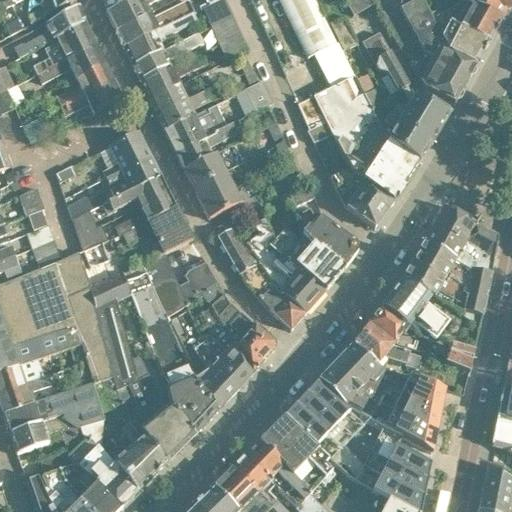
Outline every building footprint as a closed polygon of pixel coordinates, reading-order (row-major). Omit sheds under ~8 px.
[(1,0),(6,10),(11,8),(13,7),(12,3),(15,2),(14,0),(1,0)] [(42,0),(38,2),(39,5),(41,10),(44,19),(76,1),(75,0),(42,0)] [(132,0),(105,14),(108,19),(113,30),(115,33),(150,16),(148,13),(146,7),(160,0),(132,0)] [(221,0),(208,7),(202,10),(210,28),(232,17),(227,7),(223,0),(221,0)] [(312,0),(277,0),(306,60),(335,46),(312,0)] [(371,0),(342,0),(353,18),(375,5),(373,3),(371,0)] [(448,54),(429,18),(419,0),(407,0),(403,3),(399,11),(428,65),(426,69),(416,50),(408,64),(423,91),(453,108),(475,68),(448,54)] [(488,45),(501,21),(460,0),(457,0),(456,3),(444,10),(453,16),(449,23),(488,45)] [(511,0),(460,0),(501,21),(511,0)] [(153,21),(150,16),(115,33),(116,36),(120,43),(123,49),(193,14),(187,4),(178,9),(153,21)] [(23,45),(14,50),(19,60),(56,40),(84,25),(78,7),(44,26),(48,33),(24,47),(23,45)] [(33,13),(27,16),(30,27),(44,19),(41,10),(33,13)] [(475,68),(488,45),(449,23),(453,16),(444,10),(429,18),(448,54),(475,68)] [(180,21),(123,49),(131,67),(161,52),(158,45),(173,38),(172,36),(197,23),(193,14),(180,21)] [(392,14),(381,20),(400,52),(406,41),(392,14)] [(232,17),(210,28),(219,46),(240,36),(232,17)] [(345,17),(330,24),(344,53),(347,51),(356,47),(358,46),(345,17)] [(16,21),(5,28),(9,38),(21,31),(16,21)] [(49,61),(32,69),(36,78),(96,49),(84,25),(56,40),(58,46),(45,52),(49,61)] [(161,52),(131,67),(140,85),(170,70),(167,63),(203,45),(197,34),(193,36),(161,52)] [(379,34),(361,44),(378,75),(386,77),(396,95),(399,93),(405,104),(400,101),(392,101),(387,109),(391,120),(399,125),(397,127),(430,147),(447,118),(448,116),(413,96),(388,49),(379,34)] [(240,36),(219,46),(226,63),(243,54),(246,53),(247,53),(248,53),(240,36)] [(356,47),(347,51),(351,59),(360,55),(356,47)] [(76,81),(104,66),(96,49),(36,78),(40,86),(71,71),(76,81)] [(170,70),(140,85),(149,102),(179,87),(176,81),(206,66),(201,55),(170,70)] [(246,60),(238,64),(243,75),(251,72),(246,60)] [(59,110),(113,84),(104,66),(76,81),(79,89),(55,101),(59,110)] [(251,72),(243,75),(248,86),(255,82),(251,72)] [(418,166),(430,147),(397,127),(399,125),(391,120),(386,121),(385,117),(373,91),(366,77),(356,82),(386,144),(418,166)] [(392,206),(418,166),(386,144),(356,82),(355,82),(354,80),(306,103),(297,106),(308,133),(325,125),(330,136),(349,168),(351,173),(364,184),(392,206)] [(254,114),(267,108),(272,106),(261,82),(261,83),(257,85),(243,92),(254,114)] [(93,117),(122,102),(113,84),(59,110),(64,120),(88,108),(93,117)] [(186,102),(179,87),(149,102),(156,117),(186,102)] [(186,102),(156,117),(164,133),(194,117),(192,113),(222,98),(216,87),(186,102)] [(6,92),(0,94),(0,115),(1,117),(15,110),(14,109),(6,92)] [(194,117),(164,133),(175,155),(215,135),(214,133),(226,128),(215,107),(194,117)] [(40,120),(22,128),(30,145),(48,137),(40,120)] [(215,135),(175,155),(183,171),(211,156),(208,149),(242,132),(237,122),(226,128),(214,133),(215,135)] [(267,129),(273,142),(281,138),(275,125),(267,129)] [(325,125),(308,133),(307,133),(313,145),(330,136),(325,125)] [(121,177),(151,162),(138,135),(108,149),(109,150),(100,155),(106,168),(110,170),(102,174),(107,185),(122,178),(121,177)] [(0,172),(10,169),(1,142),(0,142),(0,172)] [(281,160),(289,157),(283,143),(275,147),(281,160)] [(211,156),(183,171),(191,188),(224,172),(215,154),(211,156)] [(283,165),(288,176),(296,172),(291,161),(283,165)] [(109,190),(114,201),(159,178),(151,162),(121,177),(122,178),(124,183),(109,190)] [(73,167),(55,176),(58,185),(78,175),(73,167)] [(374,231),(392,206),(364,184),(351,173),(349,168),(334,176),(329,180),(343,208),(345,209),(345,210),(374,231)] [(191,188),(200,205),(232,189),(224,172),(191,188)] [(11,173),(3,177),(8,187),(9,186),(15,183),(11,173)] [(159,178),(114,201),(103,206),(108,215),(136,201),(141,210),(168,196),(159,178)] [(232,189),(200,205),(208,222),(249,202),(244,192),(236,196),(232,189)] [(19,199),(26,218),(35,215),(43,212),(36,190),(28,193),(24,195),(18,198),(19,199)] [(288,192),(295,208),(313,200),(311,196),(288,192)] [(118,238),(122,236),(135,229),(147,224),(175,210),(168,196),(141,210),(143,215),(114,230),(118,238)] [(85,199),(67,209),(71,222),(90,213),(92,211),(85,199)] [(444,208),(423,245),(472,273),(472,271),(490,275),(493,259),(494,259),(498,238),(444,208)] [(191,243),(175,210),(147,224),(158,244),(152,247),(156,259),(163,256),(164,256),(190,244),(191,243)] [(90,213),(71,222),(77,239),(98,229),(90,213)] [(42,230),(35,215),(26,218),(32,234),(42,230)] [(301,238),(308,243),(317,253),(320,251),(344,272),(356,255),(355,246),(318,219),(309,231),(307,229),(301,238)] [(259,238),(245,247),(259,266),(271,283),(280,296),(304,317),(324,295),(286,261),(285,262),(270,249),(275,244),(271,240),(272,238),(263,222),(253,229),(259,238)] [(229,234),(224,224),(213,231),(239,277),(258,266),(245,247),(240,251),(230,233),(229,234)] [(31,234),(26,236),(31,251),(53,243),(47,228),(46,228),(42,230),(32,234),(31,234)] [(98,229),(77,239),(82,254),(102,245),(107,242),(100,228),(98,229)] [(135,229),(122,236),(127,246),(140,239),(135,229)] [(324,295),(344,272),(320,251),(317,253),(308,243),(304,248),(285,231),(278,240),(274,236),(272,238),(271,240),(275,244),(270,249),(285,262),(286,261),(324,295)] [(60,263),(53,243),(31,251),(39,272),(54,265),(60,263)] [(82,254),(78,255),(90,289),(111,280),(104,264),(110,261),(102,245),(82,254)] [(423,245),(402,282),(433,300),(449,307),(452,302),(462,308),(462,313),(481,318),(490,275),(472,271),(472,273),(423,245)] [(0,263),(15,258),(11,247),(0,252),(0,263)] [(39,272),(0,287),(0,318),(10,348),(0,351),(0,374),(38,362),(81,348),(67,300),(89,290),(90,289),(78,255),(60,263),(54,265),(39,272)] [(141,266),(146,277),(168,267),(164,256),(163,256),(156,259),(141,266)] [(0,275),(4,274),(6,280),(21,275),(15,258),(0,263),(0,275)] [(188,287),(211,276),(204,265),(187,273),(184,278),(187,284),(188,287)] [(151,288),(146,277),(141,266),(122,275),(130,297),(151,288)] [(259,266),(239,277),(247,289),(257,301),(268,313),(283,326),(290,333),(292,331),(304,317),(280,296),(275,302),(263,292),(271,283),(259,266)] [(146,277),(151,288),(153,292),(175,281),(168,267),(146,277)] [(130,297),(122,275),(111,280),(90,289),(89,290),(94,312),(115,303),(130,297)] [(216,285),(211,276),(188,287),(197,302),(204,298),(201,293),(216,285)] [(178,288),(175,281),(153,292),(165,320),(186,308),(177,289),(178,288)] [(390,298),(380,311),(406,331),(420,338),(433,343),(433,342),(434,343),(447,325),(443,322),(450,310),(448,309),(402,282),(396,290),(395,290),(390,297),(390,298)] [(187,284),(178,288),(177,289),(186,308),(197,302),(188,287),(187,284)] [(229,306),(216,285),(201,293),(204,298),(211,310),(252,376),(273,352),(273,345),(229,306)] [(195,383),(182,360),(165,320),(153,292),(151,288),(130,297),(167,392),(168,403),(169,407),(194,438),(217,414),(196,387),(195,383)] [(89,290),(67,300),(81,348),(86,364),(92,386),(95,396),(104,393),(101,382),(113,379),(94,312),(89,290)] [(181,451),(142,402),(136,383),(115,303),(94,312),(113,379),(119,403),(122,408),(131,423),(166,466),(181,451)] [(211,310),(201,316),(211,332),(201,340),(204,344),(236,392),(252,376),(211,310)] [(380,311),(368,327),(394,347),(394,346),(415,354),(420,338),(406,331),(380,311)] [(177,317),(170,322),(177,339),(184,334),(177,317)] [(0,318),(0,351),(10,348),(0,318)] [(368,327),(352,348),(376,369),(382,361),(414,371),(419,359),(391,351),(394,347),(368,327)] [(196,387),(217,414),(236,392),(203,343),(193,352),(208,374),(195,383),(196,387)] [(319,382),(317,384),(343,409),(344,407),(351,411),(358,414),(366,399),(370,401),(384,375),(376,369),(352,348),(319,382)] [(450,348),(445,366),(468,375),(473,354),(450,348)] [(26,384),(43,379),(38,362),(0,374),(0,395),(26,387),(26,384)] [(80,390),(92,386),(86,364),(73,369),(80,390)] [(390,374),(386,384),(395,387),(399,378),(390,374)] [(410,376),(384,429),(401,437),(432,454),(437,429),(439,416),(444,391),(410,376)] [(48,377),(43,379),(26,384),(26,387),(0,395),(0,410),(2,417),(54,399),(48,377)] [(148,377),(136,383),(142,402),(181,451),(194,438),(169,407),(168,403),(162,409),(157,404),(160,401),(148,377)] [(317,384),(306,396),(337,426),(351,411),(344,407),(343,409),(317,384)] [(80,390),(54,399),(2,417),(9,435),(63,417),(64,422),(79,431),(103,424),(95,396),(92,386),(80,390)] [(511,389),(506,388),(500,418),(511,420),(511,389)] [(306,396),(295,408),(325,438),(337,426),(306,396)] [(114,449),(104,457),(136,497),(166,466),(131,423),(122,408),(117,411),(122,420),(125,427),(108,441),(114,449)] [(295,408),(283,420),(314,450),(325,438),(295,408)] [(63,417),(9,435),(16,456),(48,445),(45,436),(59,431),(68,458),(83,444),(83,443),(79,431),(64,422),(63,417)] [(511,453),(511,420),(500,418),(494,449),(511,453)] [(275,427),(258,444),(309,496),(320,484),(323,488),(334,477),(323,466),(327,462),(314,450),(283,420),(283,419),(281,421),(281,420),(278,423),(279,424),(275,427)] [(72,464),(75,467),(120,511),(136,497),(104,457),(103,458),(87,438),(83,443),(83,444),(68,458),(67,459),(72,464)] [(324,511),(258,444),(244,458),(273,489),(296,511),(324,511)] [(395,449),(387,464),(425,485),(428,473),(429,468),(429,467),(395,449)] [(62,454),(40,462),(44,473),(72,464),(67,459),(62,454)] [(244,458),(231,471),(271,511),(284,511),(267,494),(273,489),(244,458)] [(387,464),(379,479),(422,501),(424,490),(425,485),(387,464)] [(120,511),(75,467),(56,473),(59,482),(89,511),(120,511)] [(511,481),(490,469),(484,498),(511,504),(511,481)] [(271,511),(231,471),(212,490),(233,511),(271,511)] [(56,473),(36,479),(45,498),(52,511),(89,511),(59,482),(56,473)] [(36,479),(25,483),(35,511),(52,511),(45,498),(36,479)] [(379,479),(371,493),(388,502),(395,507),(405,511),(419,511),(421,506),(422,501),(379,479)] [(233,511),(212,490),(194,507),(198,511),(233,511)] [(480,511),(511,511),(511,504),(484,498),(480,511)] [(405,511),(395,507),(388,502),(382,511),(405,511)]
